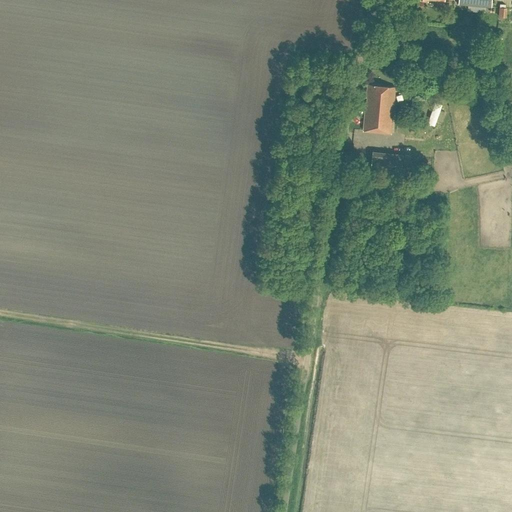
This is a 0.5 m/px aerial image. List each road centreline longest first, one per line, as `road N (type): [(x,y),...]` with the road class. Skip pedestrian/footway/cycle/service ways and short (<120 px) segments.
road 1 (unclassified): [(284,511),(336,174),(374,0)]
road 2 (track): [(0,313),(307,358)]
